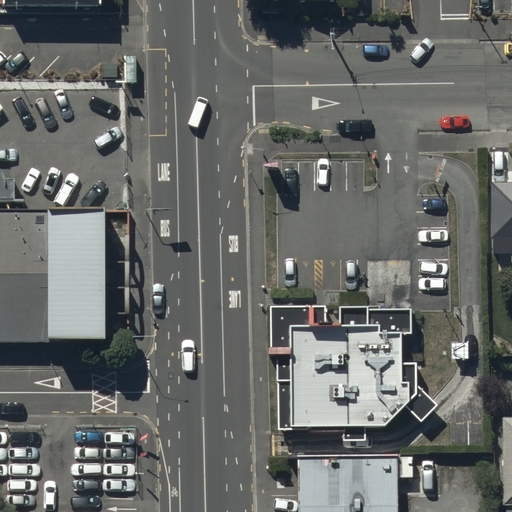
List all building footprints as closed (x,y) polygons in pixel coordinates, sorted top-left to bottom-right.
[(276,0),(276,11),(361,10),(360,0),(276,0)] [(0,200),(14,200),(14,179),(5,179),(2,173),(0,170),(0,200)] [(511,174),(490,175),(490,245),(511,245),(511,174)] [(106,211),(0,211),(0,342),(109,342),(106,211)] [(324,301),(269,302),(270,345),(276,345),(277,425),(381,424),(416,388),(416,357),(401,357),(401,328),(410,327),(410,303),(367,303),(367,300),(338,300),(338,313),(324,313),(324,301)] [(511,406),(499,407),(500,494),(503,493),(504,505),(511,505),(511,406)] [(57,433),(28,441),(36,470),(65,462),(57,433)] [(398,511),(398,450),(297,451),(297,511),(398,511)]
